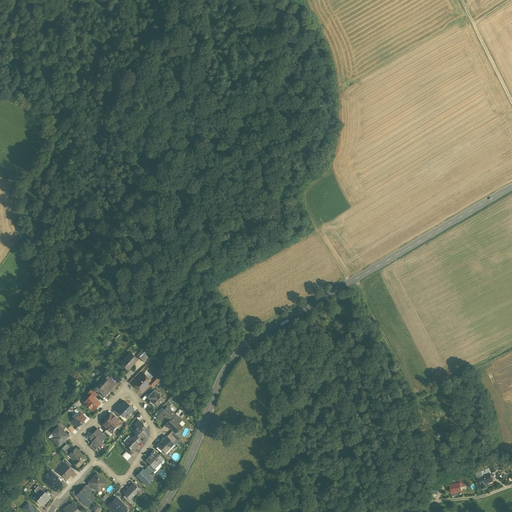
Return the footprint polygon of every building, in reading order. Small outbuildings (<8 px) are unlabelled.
[(148,358),(144,352),(138,357),(143,362),(148,358)] [(137,359),(129,353),(120,363),(127,369),(137,359)] [(142,373),(134,382),(136,384),(135,385),(139,389),(140,388),(142,390),(149,383),(151,381),(150,380),(142,373)] [(154,375),(150,380),(151,381),(149,383),(153,387),(159,380),(154,375)] [(114,382),(108,376),(102,382),(111,391),(112,392),(113,391),(112,390),(117,385),(114,382)] [(111,391),(102,382),(98,386),(101,389),(99,391),(104,396),(105,397),(111,391)] [(97,394),(92,389),(88,393),(90,395),(91,395),(93,397),(97,394)] [(163,399),(154,390),(147,397),(153,403),(151,405),(155,408),(163,399)] [(93,397),(91,395),(90,395),(85,400),(88,403),(86,405),(90,408),(91,406),(94,408),(99,403),(93,397)] [(168,400),(162,407),(164,409),(166,406),(168,407),(171,404),(168,400)] [(133,409),(124,401),(120,406),(119,405),(116,409),(121,414),(126,418),(129,414),(133,409)] [(84,413),(77,406),(75,409),(77,411),(79,413),(80,413),(82,415),(84,413)] [(168,407),(166,406),(164,409),(157,416),(161,420),(165,416),(169,420),(175,414),(168,407)] [(74,418),(72,421),(77,426),(85,418),(82,415),(80,413),(79,413),(74,418)] [(121,422),(111,413),(107,418),(108,419),(103,425),(107,429),(109,431),(111,433),(121,422)] [(169,420),(165,424),(166,425),(168,427),(168,426),(172,430),(175,432),(181,426),(177,423),(180,419),(175,414),(169,420)] [(66,426),(60,421),(56,425),(58,426),(62,430),(66,426)] [(142,423),(137,427),(135,429),(138,432),(135,434),(139,438),(142,435),(143,436),(146,433),(143,430),(146,427),(142,423)] [(62,430),(58,426),(51,433),(54,436),(51,439),(58,446),(68,436),(62,430)] [(102,434),(97,428),(92,434),(93,435),(89,439),(92,441),(91,442),(92,443),(97,448),(102,443),(101,441),(105,437),(106,438),(107,438),(102,434)] [(109,431),(107,429),(105,431),(109,435),(111,437),(114,435),(111,433),(109,431)] [(169,433),(166,436),(172,442),(175,439),(175,438),(169,433)] [(130,436),(126,440),(128,442),(126,444),(129,447),(130,446),(131,447),(134,450),(137,446),(136,445),(141,440),(139,439),(139,438),(135,434),(132,438),(130,436)] [(166,436),(157,445),(165,453),(169,448),(168,446),(172,442),(166,436)] [(73,451),(68,445),(66,447),(63,450),(69,456),(70,455),(69,454),(73,451)] [(85,458),(75,448),(73,451),(69,454),(70,455),(75,460),(73,462),(77,466),(85,458)] [(151,452),(152,453),(152,454),(150,453),(148,456),(149,457),(146,459),(146,460),(150,464),(154,468),(159,462),(160,463),(161,463),(162,463),(163,463),(163,462),(164,461),(163,460),(154,451),(153,450),(152,450),(152,451),(151,451),(151,452)] [(127,460),(131,456),(126,452),(122,456),(127,460)] [(71,464),(64,458),(62,461),(64,463),(68,466),(71,464)] [(64,463),(57,471),(66,479),(73,471),(68,466),(64,463)] [(59,476),(51,469),(49,471),(52,474),(57,478),(59,476)] [(144,470),(143,469),(136,476),(145,485),(152,478),(149,474),(144,470)] [(106,482),(96,473),(88,482),(89,483),(94,488),(98,491),(106,482)] [(482,476),(477,478),(480,485),(480,484),(482,488),(486,487),(484,483),(488,481),(488,483),(493,481),(491,476),(492,476),(491,475),(490,475),(489,473),(482,476)] [(57,478),(52,474),(45,481),(55,490),(62,483),(57,478)] [(457,484),(449,485),(451,493),(461,491),(460,487),(464,486),(462,476),(454,478),(455,480),(456,480),(457,484)] [(133,483),(123,493),(125,495),(129,499),(135,493),(138,496),(142,492),(133,483)] [(50,497),(38,485),(34,490),(40,495),(39,496),(36,500),(42,505),(50,497)] [(88,492),(83,487),(76,494),(81,499),(80,500),(86,506),(94,497),(89,492),(88,492)] [(126,507),(116,497),(108,505),(114,511),(120,511),(122,510),(123,511),(126,507)] [(39,511),(34,507),(34,508),(28,502),(22,508),(26,511),(39,511)] [(80,511),(73,503),(70,505),(69,504),(62,509),(65,511),(80,511)]
